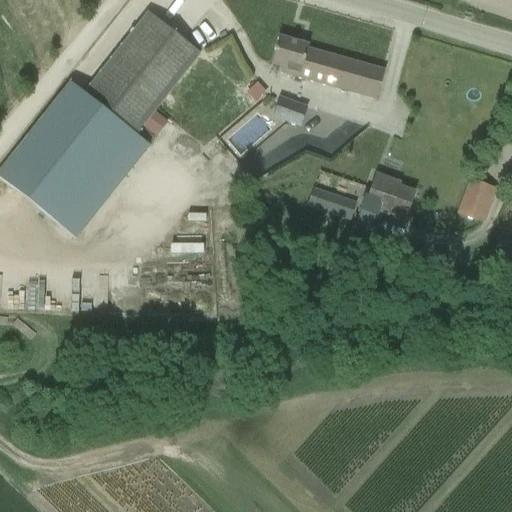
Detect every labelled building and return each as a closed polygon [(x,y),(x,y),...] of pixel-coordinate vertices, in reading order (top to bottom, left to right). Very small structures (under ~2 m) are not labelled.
[(136,136),(200,55),(148,14),(84,95),(136,136)] [(308,46),(279,38),(272,66),(283,69),(282,75),(375,101),(384,72),(307,50),(308,46)] [(0,180),(61,228),(134,135),(84,95),(69,84),(0,171),(0,180)] [(293,103),(286,124),(300,129),(307,108),(293,103)] [(403,222),(413,194),(399,189),(400,185),(377,177),(369,200),(365,198),(355,226),(371,232),(377,213),(403,222)] [(493,191),(471,183),(459,215),(482,223),(493,191)] [(327,213),(332,198),(313,191),(308,207),(327,213)]
